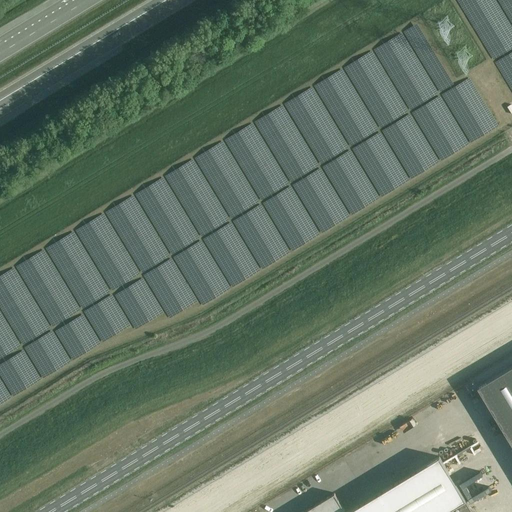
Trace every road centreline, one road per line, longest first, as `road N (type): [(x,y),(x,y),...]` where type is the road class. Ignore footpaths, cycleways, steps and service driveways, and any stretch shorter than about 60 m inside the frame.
road 1 (unclassified): [(511,152),(211,330),(120,366),(0,437)]
road 2 (secondary): [(56,511),(511,237)]
road 3 (unknown): [(289,511),(300,498),(464,411),(485,419),(511,463)]
